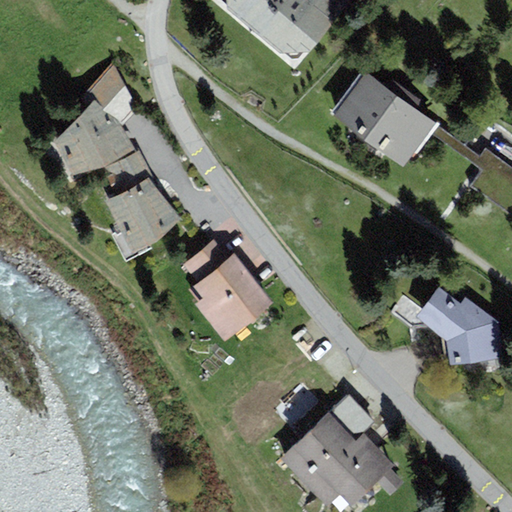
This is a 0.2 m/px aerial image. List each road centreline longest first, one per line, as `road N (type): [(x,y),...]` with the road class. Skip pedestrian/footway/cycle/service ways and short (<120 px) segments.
road 1 (residential): [(511,510),(388,389),(196,150),(165,91),(155,30),(160,0)]
road 2 (track): [(266,511),(153,334),(0,169)]
